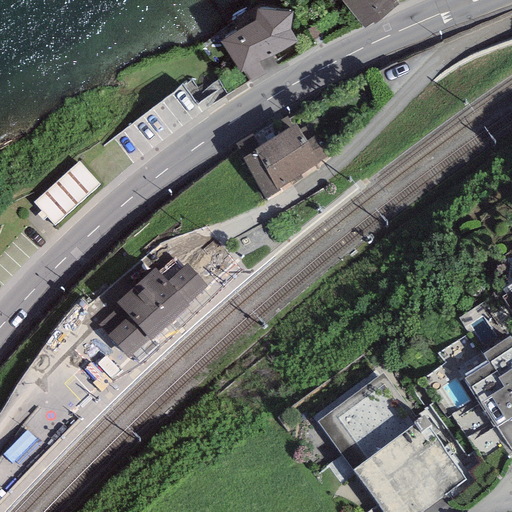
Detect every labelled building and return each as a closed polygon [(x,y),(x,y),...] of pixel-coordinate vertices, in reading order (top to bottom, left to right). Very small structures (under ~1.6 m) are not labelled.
[(390,1),(389,0),(349,0),(364,20),(390,1)] [(292,12),(257,9),(255,21),(219,42),(241,74),(298,42),(290,30),(292,12)] [(295,131),(246,161),(266,193),(324,158),(314,141),(304,147),(295,131)] [(98,186),(77,163),(33,203),(54,226),(98,186)] [(206,292),(209,289),(187,264),(184,266),(175,256),(157,272),(155,269),(116,304),(119,307),(98,326),(129,360),(132,358),(206,292)] [(206,292),(132,358),(139,366),(213,300),(206,292)] [(511,338),(511,339),(510,337),(484,353),(490,362),(499,377),(498,378),(504,388),(508,385),(511,391),(511,338)] [(499,377),(490,362),(463,379),(495,428),(511,416),(511,391),(508,385),(504,388),(498,378),(499,377)] [(382,375),(309,430),(372,511),(413,511),(460,476),(382,375)] [(29,435),(10,458),(20,467),(40,444),(29,435)]
